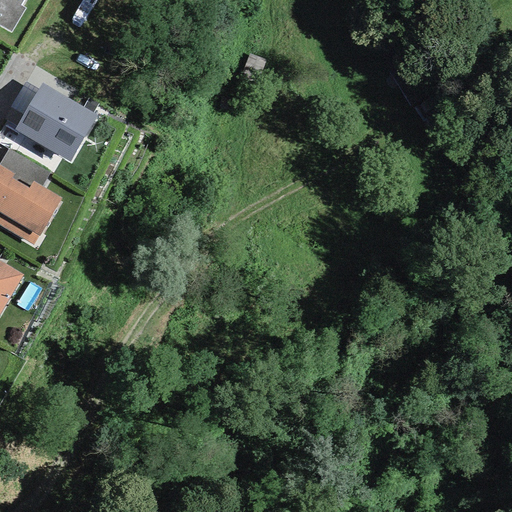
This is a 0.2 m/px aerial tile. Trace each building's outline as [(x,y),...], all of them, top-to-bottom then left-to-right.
[(0,0),(0,26),(12,33),(26,10),(21,6),(24,0),(0,0)] [(428,95),(407,60),(389,72),(410,106),(428,95)] [(4,120),(16,127),(39,90),(25,83),(4,120)] [(96,116),(42,83),(39,90),(16,127),(14,130),(69,162),(96,116)] [(8,149),(0,163),(0,166),(14,174),(12,178),(28,189),(34,182),(42,187),(50,173),(8,149)] [(0,225),(34,246),(61,199),(42,187),(34,182),(28,189),(12,178),(14,174),(0,166),(0,225)] [(0,313),(23,275),(0,261),(0,313)]
